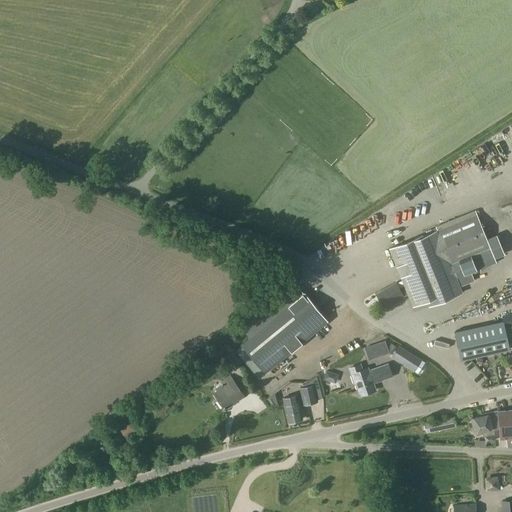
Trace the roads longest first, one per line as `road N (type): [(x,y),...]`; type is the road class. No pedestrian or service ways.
road 1 (unclassified): [(480,397),(282,248),(0,139)]
road 2 (unclassified): [(32,511),(300,438)]
road 3 (unclassified): [(300,438),(511,450)]
road 4 (unclassified): [(300,438),(480,397)]
